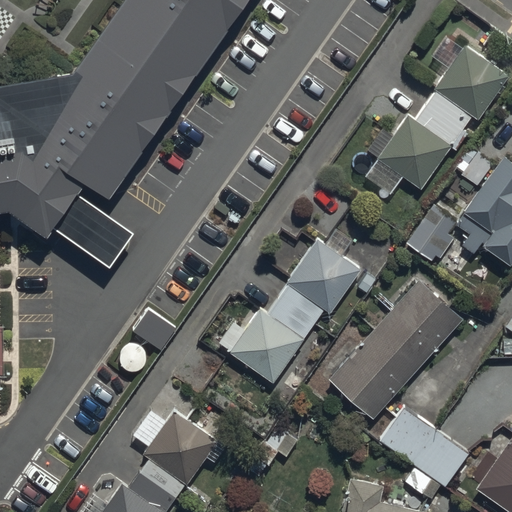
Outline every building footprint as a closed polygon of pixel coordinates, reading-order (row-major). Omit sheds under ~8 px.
[(0,0),(0,205),(10,202),(49,231),(113,185),(240,0),(0,0)] [(510,67),(467,36),(438,77),(440,79),(418,110),(411,104),(395,127),(386,120),(371,140),(380,147),(367,165),(392,183),(405,165),(424,178),(453,137),(459,141),(470,125),(463,120),(474,105),(480,109),(510,67)] [(495,158),(470,142),(455,161),(464,167),(462,170),(478,183),(462,204),(465,206),(457,217),(435,200),(407,236),(431,254),(434,250),(438,253),(454,232),(448,228),(455,220),(466,228),(459,236),(473,247),(482,235),(508,255),(511,250),(511,151),(504,145),(495,158)] [(361,262),(317,232),(268,306),(260,301),(245,323),(233,314),(219,335),(230,343),(228,345),(274,376),(324,302),(330,307),(361,262)] [(462,312),(417,271),(330,371),(374,411),(462,312)] [(222,356),(199,340),(174,374),(197,391),(222,356)] [(469,447),(405,401),(380,435),(415,461),(405,475),(430,494),(442,478),(445,481),(469,447)] [(226,442),(174,404),(144,446),(151,451),(130,481),(122,476),(97,511),(164,511),(167,508),(166,507),(206,450),(215,457),(226,442)] [(286,451),(297,434),(276,421),(250,464),(261,471),(277,445),(286,451)] [(511,432),(476,482),(511,507),(511,432)] [(384,478),(351,470),(340,511),(430,511),(432,506),(380,494),(384,478)]
